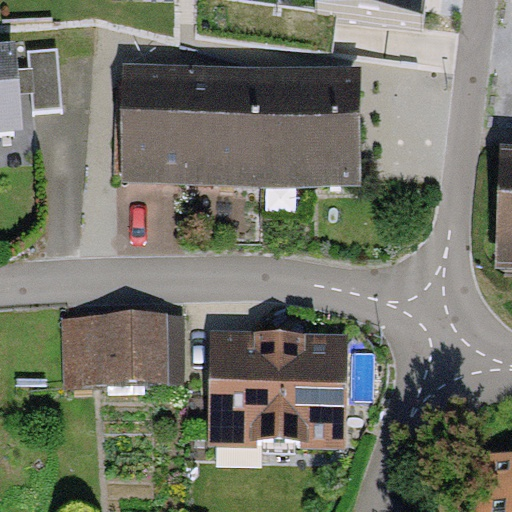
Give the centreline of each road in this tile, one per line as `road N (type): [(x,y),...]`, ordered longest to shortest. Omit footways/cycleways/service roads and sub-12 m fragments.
road 1 (residential): [(442,337),(345,293),(281,284),(0,291)]
road 2 (residential): [(475,0),(442,337)]
road 3 (residential): [(442,337),(380,511)]
